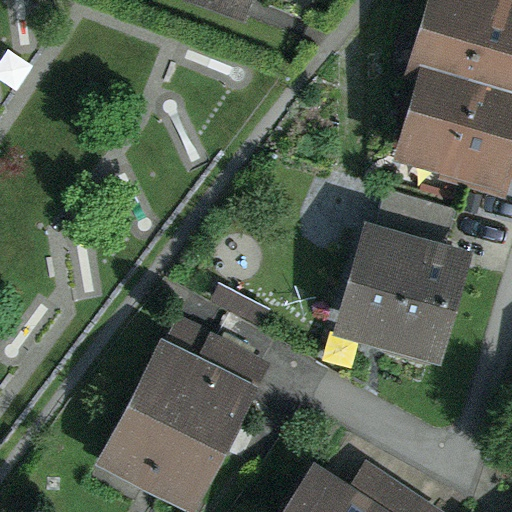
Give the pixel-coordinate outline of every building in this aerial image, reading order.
[(427,59),(511,84),(511,0),(433,0),(417,57),(427,59)] [(449,168),(502,183),(511,148),(511,84),(427,59),(402,145),(452,159),(449,168)] [(460,251),(371,225),(343,316),(432,342),(460,251)] [(189,489),(243,389),(164,346),(110,447),(189,489)] [(430,511),(443,494),(375,451),(360,474),(324,451),(285,511),(430,511)]
